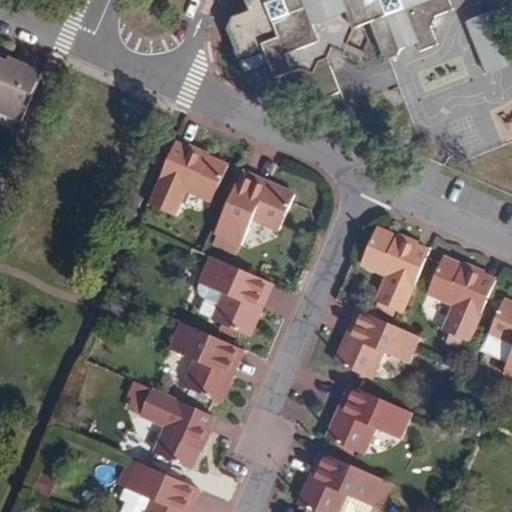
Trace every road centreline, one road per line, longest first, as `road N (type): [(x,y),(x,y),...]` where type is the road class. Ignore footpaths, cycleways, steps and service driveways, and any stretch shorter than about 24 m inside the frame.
road 1 (residential): [(247,511),(276,441),(265,412),(366,176)]
road 2 (residential): [(366,176),(87,47)]
road 3 (residential): [(511,242),(366,176)]
